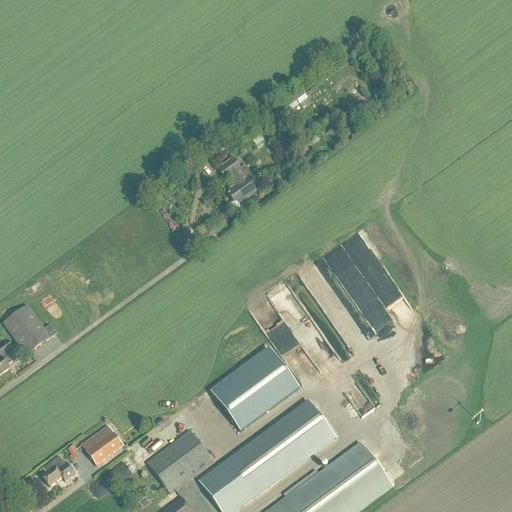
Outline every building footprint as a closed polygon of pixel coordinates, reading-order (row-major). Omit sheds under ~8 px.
[(299,105),(303,110),(312,103),(302,90),(280,106),(286,114),(299,105)] [(256,148),(264,144),(260,136),(252,141),(256,148)] [(242,171),(233,159),(217,170),(225,183),(230,179),(236,187),(228,192),(230,195),(228,196),(233,203),(229,207),(234,214),(240,209),(238,206),(257,193),(247,179),(244,181),(239,173),(242,171)] [(324,259),(357,313),(378,300),(390,319),(406,309),(362,236),(324,259)] [(254,318),(263,333),(283,321),(275,308),(282,304),(286,310),(293,305),(297,311),(301,308),(289,289),(257,308),(260,314),(254,318)] [(27,308),(2,326),(16,345),(13,347),(10,344),(8,345),(6,343),(0,347),(0,358),(1,360),(0,360),(0,377),(9,370),(7,367),(13,363),(8,357),(19,349),(26,358),(51,340),(27,308)] [(269,350),(210,394),(240,435),(299,391),(269,350)] [(236,511),(334,440),(308,405),(200,484),(219,511),(236,511)] [(80,447),(95,467),(122,448),(107,427),(80,447)] [(213,464),(189,431),(146,463),(170,496),(213,464)] [(359,511),(391,488),(361,447),(272,511),(359,511)] [(79,457),(73,448),(68,452),(72,458),(69,459),(71,463),(79,457)] [(63,465),(64,465),(59,458),(46,467),(49,471),(40,477),(47,488),(61,480),(63,484),(74,478),(68,467),(65,469),(63,465)] [(189,511),(181,500),(164,511),(189,511)]
